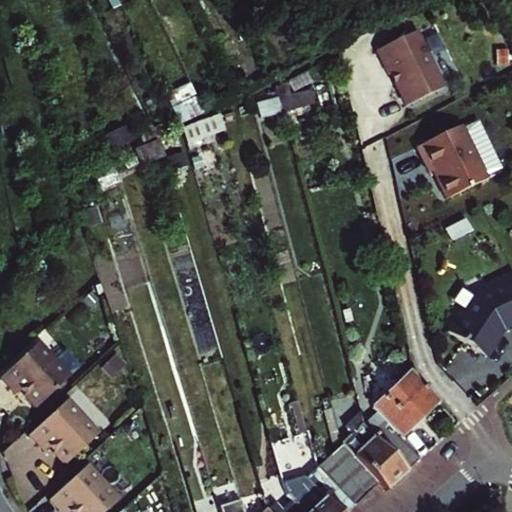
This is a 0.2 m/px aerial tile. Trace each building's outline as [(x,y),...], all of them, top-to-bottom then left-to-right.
[(415,32),(374,52),(385,76),(388,75),(404,107),(442,89),(415,32)] [(279,108),(273,85),(257,93),(262,116),(279,108)] [(223,136),(217,113),(202,120),(208,143),(223,136)] [(208,143),(202,120),(187,128),(194,149),(208,143)] [(460,127),(414,148),(426,174),(430,172),(445,204),(487,184),(484,178),(499,171),(478,124),(462,131),(460,127)] [(155,144),(159,156),(182,146),(178,132),(155,144)] [(155,158),(151,146),(136,153),(140,165),(155,158)] [(129,157),(116,165),(119,176),(133,170),(129,157)] [(511,282),(484,295),(486,300),(474,306),(463,321),(459,318),(445,339),(483,365),(498,344),(496,343),(501,336),(507,334),(509,338),(511,336),(511,282)] [(35,353),(0,385),(0,391),(8,400),(13,395),(17,400),(34,418),(77,377),(61,360),(50,370),(35,353)] [(111,367),(97,381),(107,392),(121,379),(111,367)] [(344,377),(331,380),(335,396),(348,392),(344,377)] [(433,406),(407,377),(367,412),(394,442),(433,406)] [(13,395),(8,400),(12,405),(17,400),(13,395)] [(280,401),(272,403),(280,432),(288,430),(280,401)] [(63,408),(25,443),(36,455),(42,450),(46,455),(62,473),(95,443),(63,408)] [(381,495),(402,476),(381,453),(358,427),(356,425),(355,422),(346,430),(352,437),(339,448),(374,488),(381,495)] [(120,441),(107,457),(123,469),(135,454),(120,441)] [(381,453),(402,476),(415,464),(394,442),(381,453)] [(374,488),(339,448),(328,458),(327,459),(362,498),(374,488)] [(42,450),(36,455),(41,460),(46,455),(42,450)] [(350,509),(362,498),(327,459),(316,468),(315,469),(350,509)] [(330,511),(346,511),(350,509),(315,469),(302,480),(330,511)] [(83,472),(45,507),(48,511),(107,511),(114,506),(83,472)] [(330,511),(302,480),(300,475),(277,481),(282,498),(289,505),(294,511),(330,511)] [(146,498),(138,511),(156,511),(160,506),(146,498)] [(239,511),(237,502),(215,508),(216,511),(239,511)]
